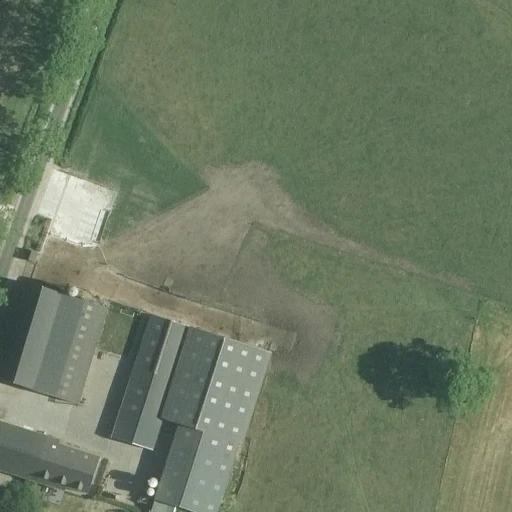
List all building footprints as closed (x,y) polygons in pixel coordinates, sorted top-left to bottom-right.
[(78,228),(96,179),(70,169),(51,218),(78,228)] [(29,262),(35,264),(38,254),(32,252),(29,262)] [(106,309),(19,282),(0,346),(0,381),(77,405),(106,309)] [(268,354),(201,332),(151,316),(112,439),(152,451),(162,422),(181,428),(239,446),(268,354)] [(0,423),(0,472),(44,486),(45,482),(86,495),(98,458),(68,449),(51,444),(52,440),(0,423)] [(176,446),(158,503),(184,511),(217,511),(233,464),(239,446),(181,428),(176,446)]
